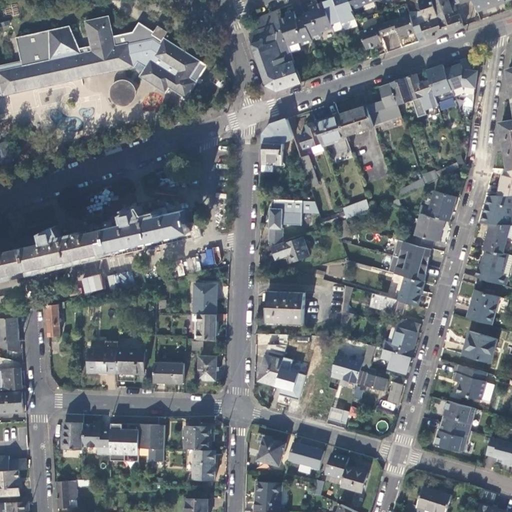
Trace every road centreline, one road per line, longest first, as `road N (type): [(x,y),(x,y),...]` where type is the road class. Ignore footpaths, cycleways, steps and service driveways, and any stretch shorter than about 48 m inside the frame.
road 1 (residential): [(398,455),(479,171),(503,27)]
road 2 (residential): [(256,113),(247,133),(238,408)]
road 3 (residential): [(0,201),(256,113)]
road 4 (residential): [(256,113),(503,27)]
road 5 (residential): [(39,405),(238,408)]
road 6 (residential): [(238,408),(398,455)]
